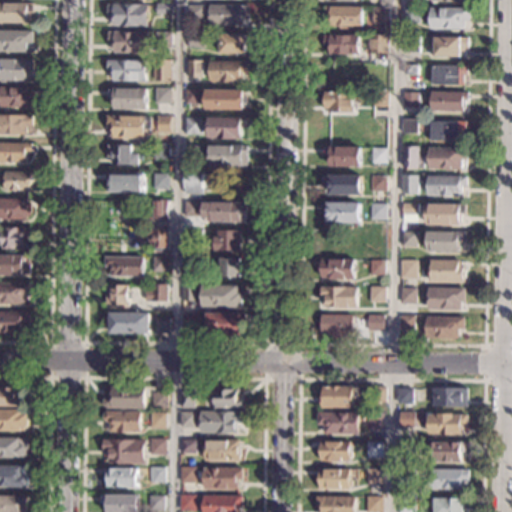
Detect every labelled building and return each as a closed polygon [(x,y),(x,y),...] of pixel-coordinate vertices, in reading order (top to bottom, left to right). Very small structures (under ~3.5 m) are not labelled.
[(35,13),(31,13),(31,23),(0,22),(0,3),(35,4),(35,13)] [(149,26),(135,26),(135,27),(114,26),(114,16),(108,16),(108,4),(149,5),(149,26)] [(171,14),(156,14),(156,4),(172,5),(171,14)] [(206,22),(188,21),(188,5),(206,5),(206,22)] [(243,7),(250,7),(250,18),(245,18),(245,26),(235,26),(235,27),(223,27),(223,25),(209,25),(210,5),(243,6),(243,7)] [(363,27),(361,27),(361,28),(356,28),(356,27),(329,26),(329,18),(324,18),(324,7),(329,7),(329,6),(363,7),(363,27)] [(419,15),(420,15),(419,23),(404,23),(404,7),(419,8),(419,15)] [(470,21),(464,21),(464,29),(430,29),(430,7),(470,8),(470,21)] [(389,24),(373,24),(373,8),(390,9),(389,24)] [(35,43),(28,43),(28,52),(0,52),(0,30),(35,31),(35,43)] [(148,53),(114,52),(114,43),(108,43),(108,31),(148,32),(148,53)] [(171,33),(171,48),(156,48),(157,32),(171,33)] [(204,48),(188,48),(189,33),(204,33),(204,48)] [(245,54),(220,53),(220,34),(246,34),(245,54)] [(360,40),(361,40),(361,47),(359,47),(359,54),(329,54),(329,46),(324,46),(324,35),(360,36),(360,40)] [(388,54),(369,53),(369,35),(388,35),(388,54)] [(419,52),(403,52),(404,37),(420,37),(419,52)] [(469,49),(465,49),(464,58),(432,57),(432,53),(428,53),(428,46),(435,46),(435,37),(469,37),(469,49)] [(34,71),(29,71),(29,82),(7,81),(7,83),(1,83),(1,81),(0,81),(0,59),(35,59),(34,71)] [(146,82),(112,81),(112,70),(108,70),(108,60),(147,61),(146,82)] [(171,61),(171,81),(154,81),(154,60),(171,61)] [(203,77),(187,77),(187,60),(203,60),(203,77)] [(242,63),(249,63),(248,73),(243,73),(243,81),(234,81),(234,83),(224,82),(224,81),(215,81),(215,83),(210,83),(210,61),(242,61),(242,63)] [(467,75),(464,75),(464,85),(431,84),(431,65),(468,66),(467,75)] [(30,93),(34,93),(34,107),(6,107),(6,108),(1,108),(1,86),(30,87),(30,93)] [(170,104),(156,104),(156,87),(171,88),(170,104)] [(147,97),(149,98),(149,103),(147,103),(147,109),(134,109),(134,110),(123,110),(123,108),(113,108),(113,99),(109,99),(110,88),(147,89),(147,97)] [(245,95),(247,96),(248,99),(248,103),(246,105),(244,106),(244,110),(206,109),(206,88),(245,89),(245,95)] [(200,104),(186,103),(186,90),(200,90),(200,104)] [(353,100),(356,100),(356,107),(353,107),(353,113),(328,112),(328,109),(323,109),(324,92),(353,92),(353,100)] [(387,107),(372,107),(372,92),(388,92),(387,107)] [(464,94),(468,94),(468,101),(465,101),(465,109),(464,109),(463,111),(455,111),(455,113),(445,112),(445,111),(430,111),(431,92),(464,93),(464,94)] [(419,108),(404,108),(404,93),(419,93),(419,108)] [(33,127),(28,127),(28,134),(18,134),(18,136),(8,135),(8,134),(0,134),(0,115),(33,116),(33,127)] [(151,130),(146,130),(146,138),(112,138),(112,129),(107,128),(107,116),(151,116),(151,130)] [(171,118),(171,133),(157,133),(157,117),(171,118)] [(202,135),(185,135),(186,117),(202,118),(202,135)] [(247,128),(242,128),(242,137),(238,137),(238,139),(217,139),(217,137),(209,137),(210,117),(247,118),(247,128)] [(417,119),(417,134),(401,133),(402,119),(417,119)] [(467,131),(463,131),(462,141),(429,141),(430,121),(467,122),(467,131)] [(33,153),(28,153),(27,162),(3,162),(3,164),(0,164),(0,143),(33,144),(33,153)] [(131,154),(138,154),(138,165),(112,164),(112,158),(108,158),(108,145),(131,145),(131,154)] [(169,160),(154,160),(154,145),(169,145),(169,160)] [(244,147),(249,147),(249,157),(247,157),(247,167),(209,166),(209,145),(244,145),(244,147)] [(201,162),(185,161),(185,146),(201,146),(201,162)] [(361,155),(363,156),(363,162),(360,162),(360,168),(354,168),(354,166),(328,165),(328,156),(323,156),(323,147),(361,148),(361,155)] [(419,157),(424,157),(423,169),(403,168),(403,164),(400,164),(400,155),(403,155),(403,147),(419,147),(419,157)] [(386,164),(371,163),(372,148),(387,149),(386,164)] [(468,160),(462,160),(462,170),(428,169),(429,148),(468,149),(468,160)] [(145,192),(142,192),(142,194),(138,194),(138,192),(106,192),(107,171),(145,172),(145,192)] [(31,190),(5,190),(5,172),(31,173),(31,190)] [(204,188),(193,188),(193,194),(184,194),(184,173),(205,173),(204,188)] [(169,190),(154,190),(154,174),(169,174),(169,190)] [(362,196),(328,195),(328,185),(321,185),(321,176),(328,176),(328,175),(362,175),(362,196)] [(418,194),(402,194),(403,175),(419,176),(418,194)] [(386,192),(371,192),(371,176),(386,177),(386,192)] [(467,187),(462,187),(462,197),(427,196),(427,176),(467,177),(467,187)] [(28,202),(30,202),(33,205),(32,214),(30,217),(28,217),(28,220),(0,220),(0,199),(28,199),(28,202)] [(169,219),(168,200),(154,200),(154,219),(169,219)] [(201,217),(185,217),(185,201),(201,201),(201,217)] [(247,212),(242,212),(242,222),(216,222),(216,224),(211,224),(211,222),(210,222),(210,218),(202,218),(203,202),(247,203),(247,212)] [(360,224),(326,223),(326,202),(356,203),(361,203),(360,224)] [(385,220),(370,220),(371,203),(386,203),(385,220)] [(466,215),(462,215),(461,226),(452,225),(452,226),(441,226),(441,225),(427,225),(427,217),(422,217),(422,206),(427,206),(427,203),(466,204),(466,215)] [(417,222),(403,222),(403,215),(402,215),(402,204),(417,204),(417,222)] [(32,243),(25,243),(25,249),(0,249),(1,227),(32,228),(32,243)] [(169,230),(168,253),(158,253),(158,248),(152,248),(153,240),(148,240),(148,229),(169,230)] [(203,230),(203,241),(187,240),(187,229),(203,230)] [(241,251),(214,251),(214,237),(218,237),(218,231),(242,231),(241,251)] [(416,248),(402,247),(402,232),(417,232),(416,248)] [(466,243),(460,243),(460,252),(448,252),(447,254),(440,253),(438,252),(427,252),(428,232),(466,232),(466,243)] [(30,276),(0,275),(0,255),(31,255),(30,276)] [(144,277),(110,276),(111,268),(105,268),(105,256),(144,257),(144,277)] [(167,273),(152,272),(153,257),(168,257),(167,273)] [(200,272),(184,272),(184,258),(200,258),(200,272)] [(241,277),(221,277),(221,258),(241,258),(241,277)] [(354,280),(330,279),(330,278),(321,278),(322,259),(354,260),(354,280)] [(461,265),(465,266),(465,283),(428,282),(428,276),(422,276),(422,269),(429,269),(429,260),(461,261),(461,265)] [(384,275),(370,275),(371,261),(385,261),(384,275)] [(417,280),(400,279),(400,261),(417,261),(417,280)] [(31,296),(25,295),(25,304),(13,304),(13,306),(5,306),(5,304),(0,304),(0,282),(31,283),(31,296)] [(167,302),(145,302),(146,290),(150,290),(150,284),(168,284),(167,302)] [(129,292),(132,292),(132,299),(129,299),(129,308),(121,308),(121,305),(105,304),(106,285),(129,286),(129,292)] [(240,293),(243,293),(243,308),(202,307),(202,285),(240,286),(240,293)] [(199,302),(182,301),(182,287),(199,287),(199,302)] [(358,308),(346,308),(346,309),(335,309),(335,308),(325,307),(325,298),(321,298),(321,287),(358,288),(358,308)] [(384,303),(370,302),(371,287),(385,287),(384,303)] [(416,304),(401,304),(401,288),(416,288),(416,304)] [(465,302),(461,302),(461,310),(428,310),(428,288),(465,289),(465,302)] [(31,316),(31,322),(27,326),(24,326),(23,334),(0,333),(0,312),(27,312),(31,316)] [(198,331),(183,331),(183,312),(198,313),(198,331)] [(150,334),(110,333),(110,323),(106,323),(106,313),(150,314),(150,334)] [(242,335),(233,335),(233,337),(221,336),(221,335),(217,335),(216,338),(206,338),(207,313),(242,314),(242,335)] [(353,338),(326,337),(326,333),(321,333),(321,315),(353,315),(353,338)] [(383,331),(367,331),(367,315),(384,316),(383,331)] [(414,330),(401,330),(401,316),(414,316),(414,330)] [(465,330),(458,330),(458,339),(426,339),(426,316),(465,317),(465,330)] [(169,334),(155,333),(156,318),(168,318),(170,318),(169,334)] [(354,408),(333,408),(333,409),(321,409),(321,404),(319,404),(319,397),(323,397),(323,386),(354,387),(354,408)] [(146,409),(107,409),(103,405),(103,399),(107,396),(111,396),(111,387),(146,387),(146,409)] [(386,387),(386,403),(383,403),(376,403),(377,387),(386,387)] [(25,408),(0,408),(0,388),(25,388),(25,408)] [(239,394),(244,394),(244,410),(214,409),(214,388),(239,388),(239,394)] [(468,407),(434,407),(434,388),(436,388),(468,388),(468,407)] [(413,404),(412,404),(412,408),(405,408),(405,404),(398,404),(398,389),(413,389),(413,404)] [(168,408),(152,408),(152,393),(169,393),(168,408)] [(195,408),(181,408),(180,393),(195,393),(195,408)] [(23,414),(29,414),(29,428),(23,428),(23,431),(0,431),(0,410),(23,410),(23,414)] [(141,432),(109,432),(109,422),(106,422),(103,419),(103,414),(106,411),(141,412),(141,432)] [(244,423),(237,423),(237,434),(228,434),(228,435),(217,435),(217,433),(201,433),(201,411),(244,412),(244,423)] [(166,428),(150,428),(150,412),(166,412),(166,428)] [(197,428),(181,428),(181,412),(196,412),(197,428)] [(384,413),(383,430),(368,430),(368,412),(384,413)] [(415,428),(400,428),(400,412),(404,412),(415,413),(415,428)] [(359,435),(324,434),(324,425),(318,425),(318,413),(360,413),(359,435)] [(468,426),(463,426),(463,435),(429,434),(429,414),(468,415),(468,426)] [(29,449),(27,449),(27,458),(0,458),(0,438),(29,438),(29,449)] [(165,455),(150,454),(150,439),(166,439),(165,455)] [(145,465),(118,465),(118,463),(108,463),(108,452),(103,452),(103,440),(146,440),(145,465)] [(240,462),(204,461),(205,440),(240,440),(240,462)] [(196,454),(181,454),(181,441),(196,441),(196,454)] [(351,446),(354,446),(353,451),(351,451),(352,453),(352,457),(350,459),(350,461),(343,461),(343,463),(328,462),(328,461),(320,461),(321,448),(319,448),(319,441),(351,441),(351,446)] [(414,457),(398,457),(398,441),(414,441),(414,457)] [(467,452),(462,452),(462,462),(430,462),(430,441),(467,441),(467,452)] [(383,442),(383,457),(367,457),(367,442),(383,442)] [(28,487),(0,487),(0,466),(28,467),(28,487)] [(165,483),(149,483),(149,467),(165,467),(165,483)] [(197,483),(180,483),(180,467),(197,467),(197,483)] [(138,487),(107,487),(107,475),(101,475),(102,468),(138,468),(138,487)] [(243,480),(238,480),(238,490),(204,489),(204,468),(243,468),(243,480)] [(350,473),(353,473),(353,479),(351,479),(351,489),(320,489),(320,469),(350,469),(350,473)] [(382,484),(367,484),(367,469),(382,469),(382,484)] [(470,470),(469,481),(463,481),(463,489),(430,489),(430,469),(470,470)] [(415,484),(399,483),(399,470),(416,470),(415,484)] [(138,503),(141,503),(141,510),(139,510),(139,511),(107,511),(107,505),(100,505),(100,495),(138,495),(138,503)] [(196,511),(180,511),(180,495),(196,495),(196,511)] [(27,511),(0,511),(0,496),(4,496),(28,497),(27,511)] [(164,511),(149,511),(150,496),(165,496),(164,511)] [(243,508),(238,508),(238,511),(203,511),(204,496),(243,496),(243,508)] [(416,511),(399,511),(399,496),(416,496),(416,511)] [(356,511),(322,511),(322,508),(317,508),(317,497),(356,498),(356,511)] [(383,511),(366,511),(367,497),(383,497),(383,511)] [(462,499),(461,511),(434,511),(435,498),(462,499)]
